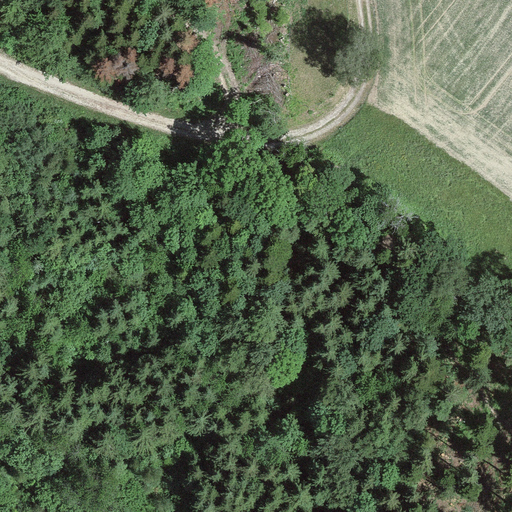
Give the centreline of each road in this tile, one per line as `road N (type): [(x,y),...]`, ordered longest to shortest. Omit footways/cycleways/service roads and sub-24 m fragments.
road 1 (track): [(0,66),(143,121),(292,142),(340,116),(365,69),(363,0)]
road 2 (track): [(225,138),(233,94),(224,63),(165,0)]
